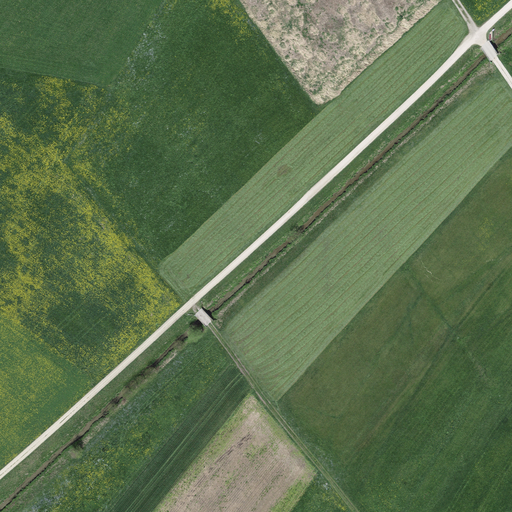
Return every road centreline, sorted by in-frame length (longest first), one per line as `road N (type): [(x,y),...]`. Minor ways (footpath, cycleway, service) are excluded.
road 1 (track): [(0,474),(511,3)]
road 2 (track): [(191,304),(356,511)]
